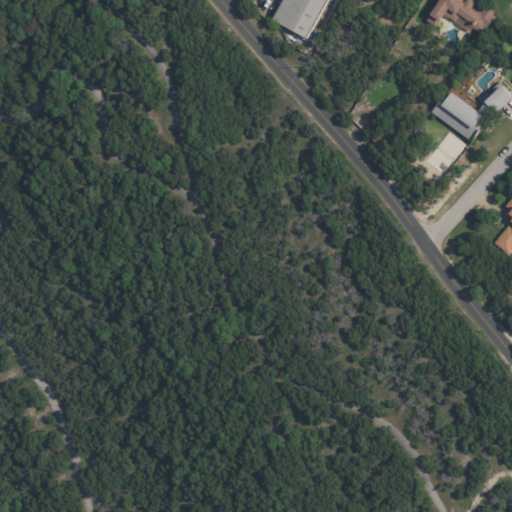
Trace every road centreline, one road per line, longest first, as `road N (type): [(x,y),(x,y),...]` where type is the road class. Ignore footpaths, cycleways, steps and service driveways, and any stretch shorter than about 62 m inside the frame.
road 1 (residential): [(218,0),(511,354)]
road 2 (residential): [(511,152),(424,240)]
